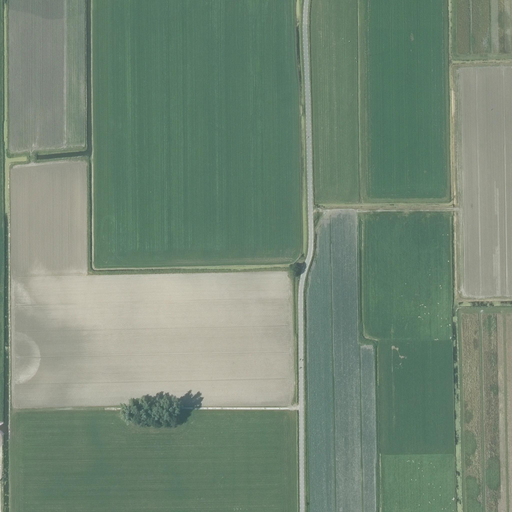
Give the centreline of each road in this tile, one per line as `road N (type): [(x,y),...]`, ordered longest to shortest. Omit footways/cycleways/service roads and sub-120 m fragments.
road 1 (unclassified): [(302,511),(306,0)]
road 2 (track): [(300,408),(129,407)]
